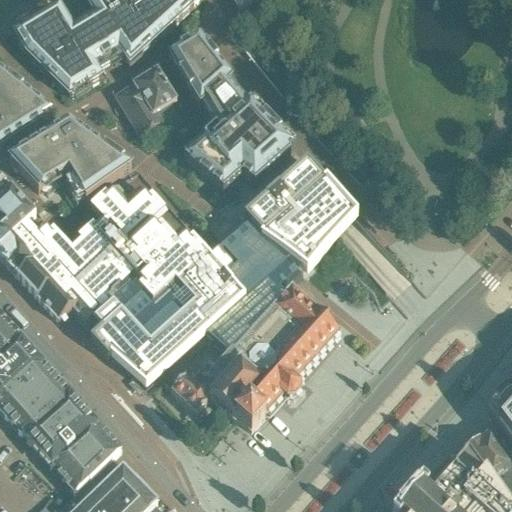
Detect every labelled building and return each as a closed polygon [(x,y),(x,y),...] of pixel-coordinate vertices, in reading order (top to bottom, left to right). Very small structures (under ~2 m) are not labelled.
[(26,63),(70,102),(101,84),(94,72),(118,58),(128,73),(199,9),(193,0),(109,0),(88,12),(89,14),(68,27),(59,12),(12,40),(26,63)] [(234,0),(242,12),(262,0),(234,0)] [(199,44),(170,62),(172,65),(195,104),(200,112),(205,108),(220,133),(195,156),(199,160),(191,170),(223,196),(242,180),(254,189),(294,153),(250,107),(245,111),(227,90),(232,85),(199,44)] [(0,152),(3,151),(43,125),(38,117),(44,109),(22,91),(20,93),(17,95),(4,85),(9,82),(0,74),(0,152)] [(140,141),(163,126),(162,125),(176,116),(171,107),(176,103),(157,74),(133,89),(134,89),(115,101),(140,141)] [(131,173),(69,128),(9,165),(38,197),(68,178),(82,200),(85,206),(131,173)] [(343,243),(350,232),(356,222),(311,173),(237,240),(226,251),(218,257),(212,251),(204,258),(196,249),(193,252),(181,238),(173,246),(167,240),(161,233),(154,226),(162,218),(155,210),(151,206),(140,194),(136,197),(129,204),(126,201),(124,198),(119,193),(109,201),(105,205),(94,215),(104,227),(92,238),(85,244),(79,250),(73,256),(68,250),(54,235),(53,234),(50,237),(45,231),(42,228),(37,232),(36,230),(31,224),(32,223),(36,220),(30,212),(13,194),(12,193),(0,204),(0,262),(17,282),(18,281),(37,302),(44,310),(49,316),(58,326),(59,327),(73,314),(79,321),(86,329),(92,324),(98,324),(104,331),(90,346),(108,365),(109,364),(115,358),(146,392),(158,382),(205,340),(229,361),(288,300),(283,296),(297,284),(307,275),(343,243)] [(0,204),(12,193),(0,180),(0,204)] [(293,295),(288,300),(229,361),(207,383),(201,378),(192,386),(176,372),(162,387),(166,390),(197,418),(211,402),(236,425),(238,423),(253,436),(284,400),(288,403),(295,403),(301,396),(300,390),(297,386),(340,338),(310,310),(293,295)] [(0,321),(0,361),(20,344),(5,327),(6,327),(5,326),(4,326),(0,321)] [(20,344),(0,361),(0,404),(42,367),(24,348),(20,344)] [(42,367),(0,404),(0,414),(21,438),(22,438),(23,438),(69,397),(42,367)] [(69,397),(23,438),(51,471),(50,472),(51,473),(74,452),(99,430),(69,397)] [(511,401),(497,412),(497,413),(492,418),(491,425),(509,450),(511,453),(511,401)] [(74,452),(51,473),(74,499),(75,500),(91,485),(108,469),(112,466),(112,465),(117,460),(120,457),(121,456),(122,456),(120,454),(119,453),(115,449),(116,449),(115,448),(114,449),(99,430),(74,452)] [(511,511),(511,453),(509,450),(504,454),(490,437),(487,434),(478,441),(481,444),(465,456),(469,461),(495,497),(507,511),(511,511)] [(469,462),(468,461),(454,477),(450,474),(447,477),(442,472),(437,474),(432,476),(429,480),(426,484),(424,489),(423,494),(424,495),(424,496),(422,494),(417,500),(419,501),(415,505),(412,503),(408,505),(407,509),(407,511),(507,511),(495,497),(469,461),(469,462)] [(152,511),(156,509),(157,508),(156,506),(155,506),(144,496),(143,495),(144,494),(140,490),(135,485),(134,486),(128,479),(124,475),(125,475),(123,473),(118,478),(117,478),(111,472),(108,469),(91,485),(75,500),(74,499),(62,511),(152,511)]
